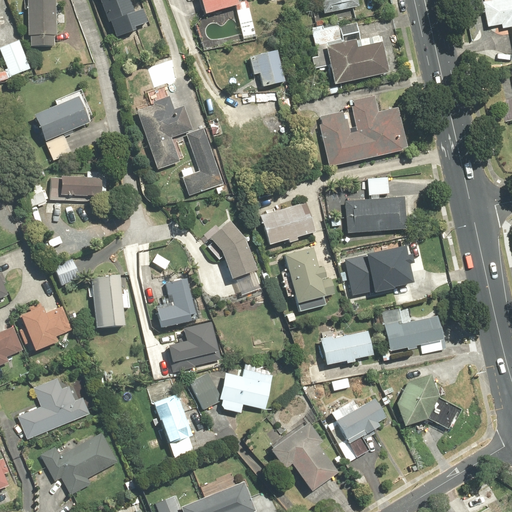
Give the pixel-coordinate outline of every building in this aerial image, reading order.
[(53,0),(24,0),(25,38),(28,38),(28,48),(52,48),(52,38),(54,38),(53,0)] [(136,0),(93,0),(108,41),(146,27),(136,0)] [(233,0),(195,0),(200,16),(235,6),(233,0)] [(354,0),(317,0),(320,15),(356,8),(354,0)] [(511,0),(496,0),(480,3),(485,29),(499,26),(499,30),(508,29),(511,48),(511,0)] [(355,23),(336,27),(338,38),(358,34),(355,23)] [(17,41),(0,48),(0,58),(8,78),(29,70),(17,41)] [(351,42),(322,48),(330,86),(384,75),(378,44),(353,49),(351,42)] [(256,75),(260,88),(282,83),(275,52),(246,59),(250,76),(256,75)] [(511,88),(509,78),(489,82),(493,101),(511,96),(511,88)] [(151,106),(133,113),(154,172),(177,163),(169,139),(190,131),(181,107),(172,110),(167,97),(149,103),(151,106)] [(317,126),(326,168),(405,151),(396,109),(376,113),(372,97),(348,102),(355,133),(348,134),(345,120),(343,121),(341,111),(317,117),(319,125),(317,126)] [(74,98),(29,117),(40,143),(85,124),(74,98)] [(201,129),(184,135),(197,173),(180,179),(186,197),(221,184),(202,129),(201,129)] [(48,178),(48,202),(102,203),(103,179),(48,178)] [(385,179),(366,179),(366,196),(386,196),(385,179)] [(34,181),(18,189),(28,209),(44,201),(34,181)] [(401,198),(342,202),(345,234),(403,230),(401,198)] [(303,203),(255,218),(264,247),(283,242),(284,245),(294,242),(293,239),(312,233),(303,203)] [(217,252),(227,281),(252,272),(242,240),(227,222),(206,239),(217,252)] [(402,245),(347,257),(355,293),(410,281),(402,245)] [(307,250),(279,257),(291,306),(333,295),(329,279),(316,282),(315,281),(321,280),(318,269),(313,270),(307,250)] [(70,260),(50,268),(59,289),(79,281),(70,260)] [(117,277),(88,279),(92,330),(120,328),(117,277)] [(184,280),(163,285),(165,297),(168,296),(170,307),(152,311),(156,330),(188,322),(187,317),(192,316),(184,280)] [(28,313),(16,318),(30,353),(53,344),(51,339),(67,333),(57,308),(43,314),(39,304),(27,309),(28,313)] [(437,317),(382,326),(386,352),(404,349),(404,352),(414,350),(413,347),(438,343),(439,352),(443,351),(437,317)] [(184,340),(167,343),(173,371),(196,366),(195,363),(220,358),(212,320),(181,326),(184,340)] [(20,350),(11,328),(0,332),(0,365),(3,364),(1,358),(20,350)] [(330,338),(317,340),(321,367),(341,363),(342,365),(352,363),(351,361),(371,357),(366,332),(330,339),(330,338)] [(269,384),(221,374),(216,401),(219,401),(217,410),(237,414),(239,406),(263,411),(269,384)] [(428,375),(406,382),(394,405),(400,428),(424,421),(448,433),(460,411),(435,398),(428,375)] [(67,387),(60,390),(56,379),(31,389),(38,409),(15,418),(24,441),(87,415),(81,399),(73,402),(67,387)] [(175,395),(151,404),(157,421),(155,422),(164,446),(189,437),(175,395)] [(373,399),(330,423),(343,446),(377,428),(374,424),(384,419),(373,399)] [(318,444),(304,425),(266,452),(279,471),(286,466),(306,493),(333,474),(313,447),(318,444)] [(53,448),(38,456),(52,483),(58,479),(67,497),(89,486),(86,479),(116,464),(100,434),(57,456),(53,448)] [(0,489),(6,487),(3,481),(9,478),(0,456),(0,489)] [(252,511),(241,483),(176,509),(177,511),(252,511)]
